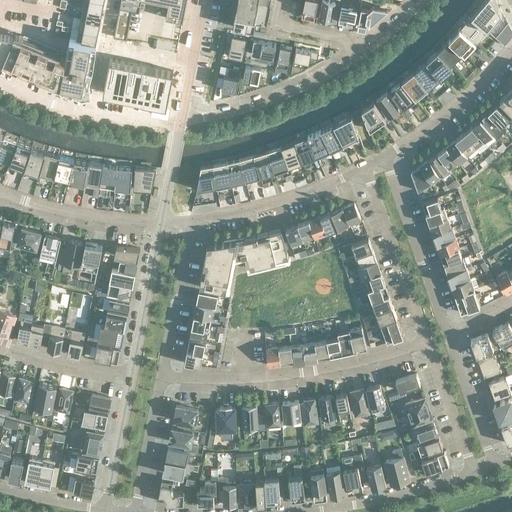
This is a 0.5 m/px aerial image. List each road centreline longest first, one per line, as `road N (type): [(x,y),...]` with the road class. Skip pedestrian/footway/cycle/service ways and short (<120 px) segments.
road 1 (residential): [(425,341),(307,373),(161,375)]
road 2 (residential): [(179,121),(259,105),(356,56)]
road 3 (residential): [(448,333),(382,156)]
road 4 (residential): [(363,167),(425,341)]
road 5 (residential): [(363,167),(294,198),(191,221)]
road 6 (residential): [(511,48),(440,117),(382,156)]
road 7 (residential): [(160,222),(84,216),(0,192)]
road 8 (residential): [(161,375),(191,221)]
road 9 (residential): [(160,222),(130,374)]
road 10 (residential): [(336,507),(472,473)]
road 11 (residential): [(425,341),(472,473)]
road 12 (residential): [(130,374),(103,510)]
road 13 (residential): [(134,511),(161,375)]
road 14 (residential): [(493,464),(448,333)]
road 15 (residential): [(130,374),(0,340)]
